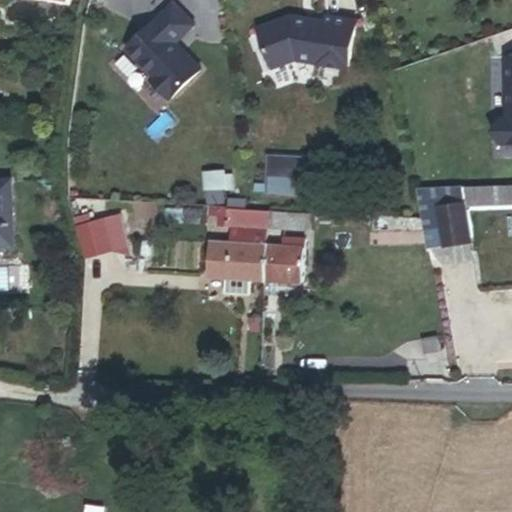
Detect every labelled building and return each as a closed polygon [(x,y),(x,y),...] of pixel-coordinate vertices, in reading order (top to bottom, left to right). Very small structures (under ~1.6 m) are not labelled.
[(68,0),(45,0),(46,2),(45,6),(41,33),(64,36),(68,0)] [(179,55),(198,37),(178,15),(129,60),(157,89),(153,93),(171,113),(205,82),(186,61),(184,63),(178,56),(179,55)] [(352,81),(360,34),(330,29),(329,35),(329,38),(313,36),(314,33),(296,29),(262,41),(277,82),(300,73),(352,81)] [(511,63),(505,64),(506,122),(503,122),(496,136),(504,150),(511,149),(511,63)] [(287,190),(250,188),(250,205),(264,206),(264,220),(283,220),(284,207),(286,207),(286,203),(303,204),(303,192),(287,192),(287,190)] [(428,258),(448,256),(441,209),(466,206),(468,222),(511,219),(511,199),(419,202),(424,233),(428,258)] [(448,256),(473,252),(468,222),(466,206),(441,209),(448,256)] [(124,222),(109,229),(110,247),(119,246),(120,248),(130,245),(124,222)] [(278,228),(278,227),(225,224),(224,239),(277,241),(278,228)] [(79,278),(112,276),(110,247),(109,229),(109,225),(76,228),(79,278)] [(318,230),(278,228),(277,241),(318,243),(318,230)] [(227,259),(276,262),(277,250),(228,247),(227,259)] [(312,254),(295,253),(294,262),(300,263),(312,263),(312,254)] [(226,286),(275,289),(276,262),(227,259),(226,286)] [(275,289),(299,290),(300,263),(294,262),(276,262),(275,289)] [(312,263),(300,263),(299,290),(310,291),(312,263)] [(428,378),(446,375),(442,346),(424,349),(428,378)] [(99,511),(100,503),(85,501),(83,511),(99,511)]
